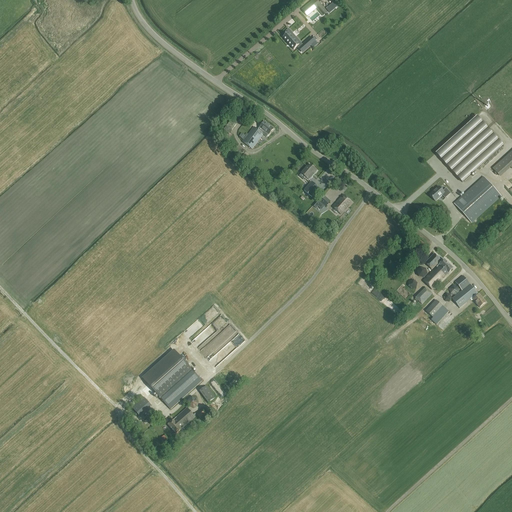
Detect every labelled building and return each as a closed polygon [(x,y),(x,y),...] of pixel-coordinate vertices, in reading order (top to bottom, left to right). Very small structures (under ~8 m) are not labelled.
[(323,16),(327,13),(316,0),(314,0),(302,10),(307,16),(317,8),(323,16)] [(297,47),(300,44),(294,38),(293,38),(290,35),(292,33),(288,29),(285,32),(286,34),(283,37),(294,50),(297,47)] [(301,43),(300,44),(297,47),(299,49),(300,47),(301,48),(302,48),(305,51),(311,45),(312,46),(316,43),(312,37),(303,45),(301,43)] [(240,109),(231,121),(226,126),(232,131),(245,113),(240,109)] [(462,183),(503,146),(477,116),(436,153),(462,183)] [(267,137),(268,135),(269,135),(274,129),(264,122),(259,128),(260,128),(258,131),(254,127),(242,142),(252,149),(263,135),(267,137)] [(511,163),(511,151),(493,169),(499,176),(511,163)] [(317,171),(310,165),(308,168),(307,167),(301,173),(308,179),(313,173),(314,174),(317,171)] [(483,177),(454,204),(471,223),(501,196),(483,177)] [(319,189),(312,182),(304,190),(312,197),(319,189)] [(429,195),(435,202),(442,196),(445,199),(451,193),(446,188),(443,191),(438,186),(429,195)] [(341,215),(352,203),(344,195),(333,207),(341,215)] [(323,197),(319,201),(326,207),(330,203),(323,197)] [(319,201),(309,207),(310,210),(308,211),(312,217),(320,213),(317,207),(320,205),(319,201)] [(432,270),(441,261),(434,254),(425,263),(432,270)] [(423,281),(432,290),(453,269),(444,260),(423,281)] [(424,278),(427,274),(426,269),(420,268),(417,272),(418,277),(424,278)] [(452,300),(461,308),(472,299),(479,308),(486,303),(479,295),(463,276),(455,282),(462,291),(452,300)] [(416,288),(417,283),(413,280),(409,282),(408,286),(412,290),(416,288)] [(449,289),(450,294),(455,295),(459,292),(458,287),(453,285),(449,289)] [(426,288),(415,298),(422,305),(432,294),(426,288)] [(443,297),(445,301),(449,302),(452,299),(450,294),(446,293),(443,297)] [(426,311),(426,312),(424,314),(431,320),(432,320),(437,324),(448,311),(436,300),(426,311)] [(218,346),(202,326),(198,329),(214,350),(218,346)] [(143,379),(156,394),(170,409),(202,381),(174,350),(143,379)] [(200,391),(208,403),(215,398),(206,387),(200,391)] [(111,394),(120,404),(123,400),(115,391),(111,394)] [(187,401),(188,407),(194,409),(198,405),(197,399),(192,397),(187,401)] [(144,398),(132,408),(139,416),(151,405),(144,398)] [(181,429),(181,430),(195,418),(187,408),(168,425),(176,434),(181,429)] [(206,414),(202,410),(196,415),(200,419),(206,414)]
